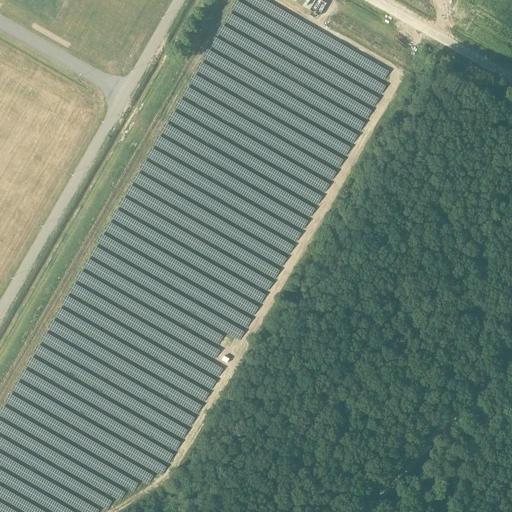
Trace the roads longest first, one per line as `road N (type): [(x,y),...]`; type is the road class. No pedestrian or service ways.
road 1 (track): [(504,308),(487,295),(375,377),(333,431),(315,511)]
road 2 (unclassified): [(360,511),(511,368)]
